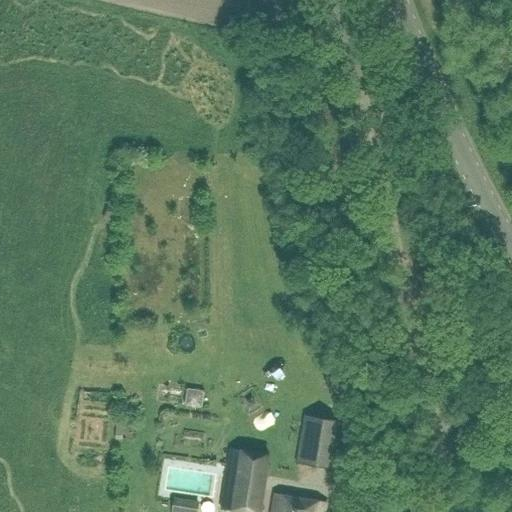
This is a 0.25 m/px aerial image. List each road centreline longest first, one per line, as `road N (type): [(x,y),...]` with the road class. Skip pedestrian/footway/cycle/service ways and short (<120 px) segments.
road 1 (unclassified): [(435,511),(442,439),(329,0)]
road 2 (secondary): [(511,248),(436,100),(397,0)]
